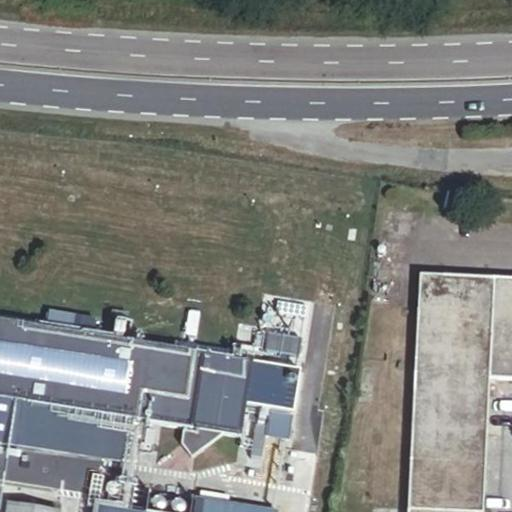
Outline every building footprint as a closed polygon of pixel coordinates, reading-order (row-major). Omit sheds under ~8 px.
[(511,281),(421,277),(413,431),(412,449),(410,496),(409,511),(484,511),(491,381),(511,382),(511,281)] [(61,334),(64,323),(51,320),(49,332),(61,334)] [(241,440),(253,365),(61,334),(49,332),(0,324),(0,445),(17,448),(19,435),(93,446),(98,416),(128,421),(184,431),(181,448),(191,461),(223,437),(241,440)] [(122,465),(128,421),(98,416),(93,446),(19,435),(17,448),(122,465)] [(270,416),(266,439),(291,443),(294,419),(270,416)] [(412,449),(413,431),(401,431),(400,448),(412,449)] [(409,511),(410,496),(396,495),(396,511),(409,511)] [(199,511),(197,501),(195,502),(193,511),(107,511),(100,511),(199,511)] [(265,511),(197,501),(199,511),(265,511)]
